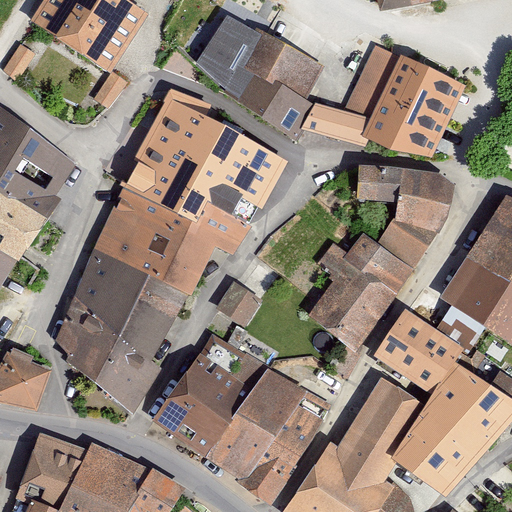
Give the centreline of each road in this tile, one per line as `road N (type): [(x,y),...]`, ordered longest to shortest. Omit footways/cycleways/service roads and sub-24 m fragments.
road 1 (residential): [(325,159),(302,154),(173,78),(137,87),(43,294),(41,324),(68,387),(61,426)]
road 2 (residential): [(469,175),(477,212),(381,342),(283,511)]
road 3 (residential): [(325,159),(266,221),(121,445)]
road 4 (residential): [(354,0),(420,40),(502,53)]
road 5 (residential): [(469,175),(325,159)]
road 6 (unclassified): [(121,445),(197,483),(234,511)]
